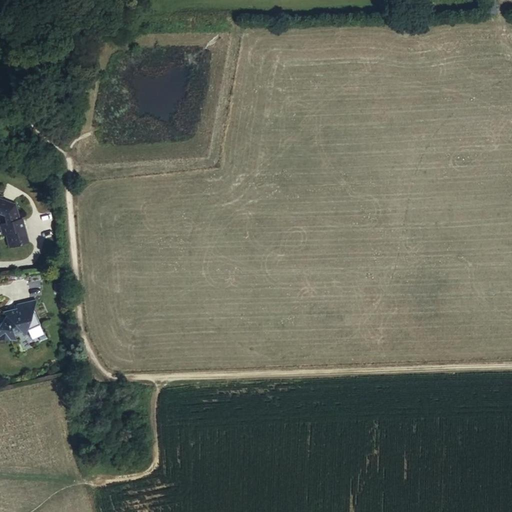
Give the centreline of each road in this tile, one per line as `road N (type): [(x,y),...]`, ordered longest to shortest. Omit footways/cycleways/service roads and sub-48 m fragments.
road 1 (track): [(121,376),(511,366)]
road 2 (track): [(234,32),(213,149),(201,160),(68,174)]
road 3 (track): [(0,480),(139,477),(155,453),(147,376)]
